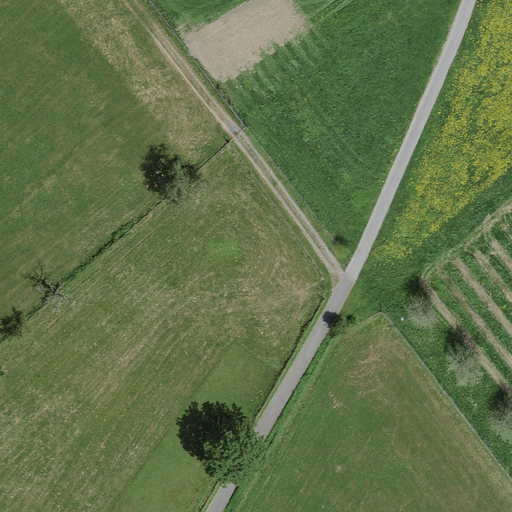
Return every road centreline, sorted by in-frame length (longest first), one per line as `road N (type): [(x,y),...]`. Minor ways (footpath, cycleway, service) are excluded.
road 1 (unclassified): [(216,511),(353,271),(469,0)]
road 2 (track): [(135,1),(344,287)]
